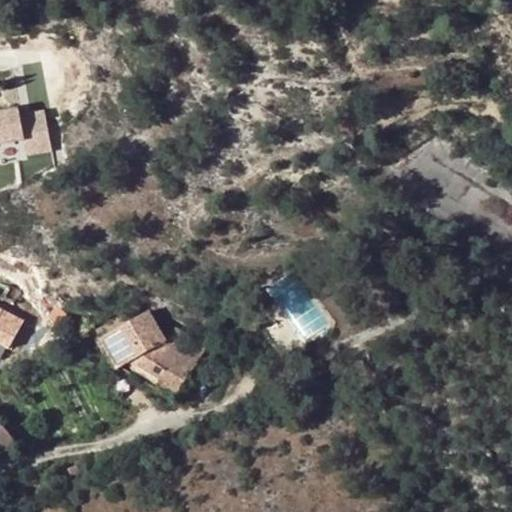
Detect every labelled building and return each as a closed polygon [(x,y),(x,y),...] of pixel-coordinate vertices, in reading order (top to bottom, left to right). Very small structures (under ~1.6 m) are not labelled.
[(0,140),(24,136),(27,152),(50,148),(43,108),(19,112),(18,106),(0,109),(0,140)] [(24,136),(0,140),(0,160),(27,156),(27,152),(24,136)] [(22,321),(1,310),(0,312),(0,345),(7,349),(22,321)] [(149,311),(105,338),(119,360),(124,357),(128,364),(131,363),(142,357),(166,371),(159,381),(157,386),(175,396),(206,347),(176,328),(168,342),(149,311)] [(119,360),(105,338),(97,343),(115,372),(128,364),(124,357),(119,360)] [(131,363),(159,381),(166,371),(142,357),(131,363)] [(0,414),(0,432),(9,426),(0,414)] [(0,432),(0,458),(10,451),(7,448),(19,438),(9,426),(0,432)]
